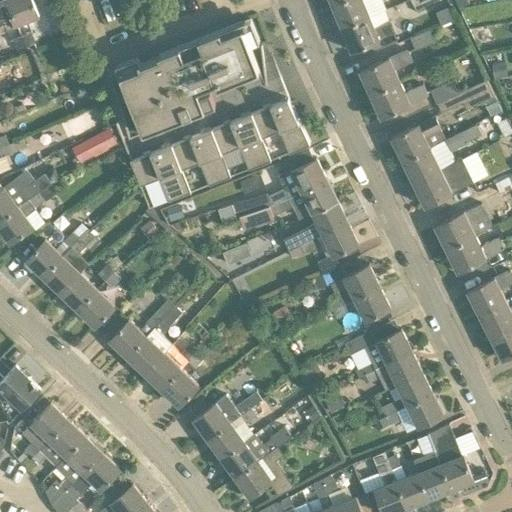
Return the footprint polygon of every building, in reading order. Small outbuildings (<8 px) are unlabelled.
[(26,48),(6,0),(0,0),(0,31),(5,29),(9,42),(12,40),(16,52),(26,48)] [(32,0),(6,0),(26,48),(34,44),(30,33),(32,33),(27,21),(39,16),(32,0)] [(341,0),(332,4),(341,27),(370,16),(363,0),(341,0)] [(469,4),(467,0),(454,0),(459,8),(469,4)] [(453,20),(448,7),(435,13),(440,26),(453,20)] [(370,16),(341,27),(351,51),(395,33),(391,21),(388,22),(384,10),(370,16)] [(117,122),(116,123),(129,155),(120,159),(123,167),(132,164),(149,207),(310,143),(271,54),(264,57),(262,45),(260,45),(265,82),(264,82),(240,23),(118,71),(142,132),(130,137),(108,69),(106,70),(117,122)] [(433,42),(428,31),(410,39),(414,50),(433,42)] [(360,71),(370,94),(400,81),(394,69),(412,60),(407,49),(360,71)] [(80,61),(76,51),(66,55),(70,65),(80,61)] [(507,78),(506,62),(491,63),(492,79),(507,78)] [(455,79),(430,90),(437,104),(461,93),(461,92),(455,79)] [(494,97),(486,80),(461,92),(461,93),(437,104),(442,113),(462,103),(466,110),(494,97)] [(400,81),(370,94),(381,118),(429,96),(423,84),(405,92),(400,81)] [(430,148),(444,140),(445,139),(439,129),(440,128),(435,117),(391,138),(403,162),(430,148)] [(511,134),(511,131),(505,119),(497,123),(505,138),(511,134)] [(445,139),(444,140),(450,152),(467,144),(461,131),(445,139)] [(107,147),(100,133),(100,132),(71,146),(78,162),(107,148),(107,147)] [(0,136),(0,147),(9,145),(5,134),(0,136)] [(403,162),(414,184),(441,170),(430,148),(403,162)] [(221,222),(239,216),(238,215),(256,209),(279,202),(309,189),(327,180),(316,158),(313,160),(308,150),(280,162),(284,172),(276,176),(283,189),(268,196),(266,192),(217,209),(221,222)] [(441,170),(414,184),(425,206),(468,185),(474,182),(462,159),(441,170)] [(0,189),(0,221),(38,192),(49,184),(55,180),(47,170),(30,183),(31,185),(13,199),(4,187),(0,189)] [(511,175),(504,179),(495,184),(500,195),(511,189),(511,175)] [(38,192),(0,221),(0,229),(10,243),(33,225),(26,216),(35,209),(34,207),(51,195),(46,188),(56,181),(55,180),(49,184),(38,192)] [(300,219),(312,213),(338,200),(327,180),(309,189),(279,202),(256,209),(238,215),(239,216),(243,230),(274,220),(273,217),(294,206),(300,219)] [(286,241),(291,250),(311,240),(322,235),(348,222),(338,200),(312,213),(318,225),(295,236),(295,237),(286,241)] [(434,226),(446,249),(475,235),(491,227),(485,215),(488,214),(482,202),(434,226)] [(179,204),(166,209),(170,221),(184,217),(179,204)] [(157,229),(150,220),(139,228),(147,238),(157,229)] [(348,222),(322,235),(332,255),(315,263),(321,275),(340,265),(335,255),(359,243),(348,222)] [(43,277),(60,293),(80,273),(88,264),(77,254),(85,247),(91,252),(101,242),(94,236),(103,228),(98,223),(79,239),(71,248),(62,257),(43,277)] [(64,240),(71,248),(79,239),(72,232),(64,240)] [(475,235),(446,249),(457,272),(505,248),(499,237),(481,246),(475,235)] [(26,260),(43,277),(62,257),(55,249),(45,240),(26,260)] [(315,248),(311,240),(291,250),(288,251),(292,259),(304,253),(315,248)] [(234,262),(229,249),(222,252),(226,264),(234,262)] [(327,301),(331,309),(344,304),(354,299),(380,286),(369,264),(346,276),(341,266),(312,280),(317,291),(343,277),(348,287),(336,293),(337,296),(327,301)] [(97,275),(104,281),(113,272),(106,265),(97,275)] [(467,292),(479,314),(506,300),(501,290),(511,284),(511,272),(511,270),(495,278),(495,277),(467,292)] [(104,281),(111,288),(120,279),(113,272),(104,281)] [(60,293),(78,310),(97,290),(80,273),(60,293)] [(380,286),(354,299),(365,320),(391,308),(380,286)] [(95,326),(114,306),(97,290),(78,310),(95,326)] [(109,340),(126,356),(146,336),(161,319),(173,305),(167,300),(138,329),(129,319),(109,340)] [(479,314),(490,337),(511,325),(511,311),(506,300),(479,314)] [(348,313),(344,304),(331,309),(336,319),(348,313)] [(126,356),(144,373),(164,353),(172,344),(161,334),(168,326),(169,327),(182,313),(173,305),(161,319),(146,336),(126,356)] [(292,318),(285,305),(273,311),(279,324),(292,318)] [(511,325),(490,337),(502,360),(511,354),(511,325)] [(352,376),(353,379),(412,351),(401,329),(379,340),(373,329),(344,344),(350,356),(364,348),(370,360),(353,368),(356,374),(352,376)] [(181,369),(188,362),(180,354),(185,349),(175,340),(172,344),(164,353),(144,373),(162,389),(181,369)] [(188,362),(197,352),(189,345),(185,349),(180,354),(188,362)] [(385,391),(397,384),(423,372),(412,351),(353,379),(358,388),(368,383),(379,378),(385,391)] [(197,352),(188,362),(194,368),(203,359),(197,352)] [(316,363),(303,367),(306,378),(319,374),(316,363)] [(3,378),(0,375),(0,389),(21,410),(41,389),(16,365),(14,367),(3,378)] [(181,369),(162,389),(179,406),(198,385),(181,369)] [(397,384),(408,405),(433,393),(423,372),(397,384)] [(331,412),(345,405),(337,390),(324,397),(331,412)] [(250,407),(252,407),(262,400),(256,391),(234,406),(226,395),(216,403),(193,419),(207,438),(230,422),(239,416),(250,407)] [(433,393),(408,405),(418,427),(444,415),(433,393)] [(24,451),(32,459),(49,439),(68,419),(51,402),(31,423),(21,433),(31,443),(24,451)] [(385,416),(396,411),(392,402),(381,407),(385,416)] [(300,430),(321,416),(313,405),(292,418),(300,430)] [(239,416),(246,424),(257,416),(250,407),(239,416)] [(385,416),(390,425),(401,420),(396,411),(385,416)] [(45,457),(55,467),(65,456),(85,435),(68,419),(49,439),(32,459),(38,465),(45,457)] [(244,441),(236,431),(230,422),(207,438),(221,458),(244,442),(244,441)] [(221,458),(235,477),(277,447),(270,438),(262,444),(254,433),(244,441),(244,442),(221,458)] [(44,491),(51,504),(83,472),(103,452),(85,435),(65,456),(55,467),(65,476),(59,483),(55,479),(44,491)] [(277,447),(235,477),(249,497),(283,472),(275,461),(282,455),(277,447)] [(83,472),(51,504),(51,505),(56,511),(82,511),(87,509),(76,498),(81,493),(82,493),(92,482),(100,489),(120,468),(103,452),(83,472)] [(374,490),(383,511),(395,511),(407,508),(387,459),(385,452),(372,457),(384,485),(374,490)] [(441,463),(452,489),(474,481),(463,454),(441,463)] [(387,459),(407,508),(429,498),(419,472),(405,478),(396,455),(387,459)] [(419,472),(429,498),(452,489),(441,463),(419,472)] [(474,481),(476,485),(488,480),(485,472),(472,477),(474,481)] [(330,475),(321,479),(327,494),(337,490),(332,478),(332,479),(330,475)] [(318,499),(328,495),(327,494),(321,479),(312,483),(318,499)] [(136,511),(148,502),(133,484),(111,501),(119,511),(136,511)] [(342,502),(337,490),(327,494),(328,495),(333,506),(334,505),(336,511),(362,511),(356,496),(342,502)] [(289,497),(290,499),(288,500),(279,504),(282,511),(295,511),(290,496),(289,497)] [(288,500),(290,499),(289,497),(272,504),(273,505),(272,505),(259,511),(282,511),(279,504),(288,500)] [(155,511),(148,502),(136,511),(155,511)]
